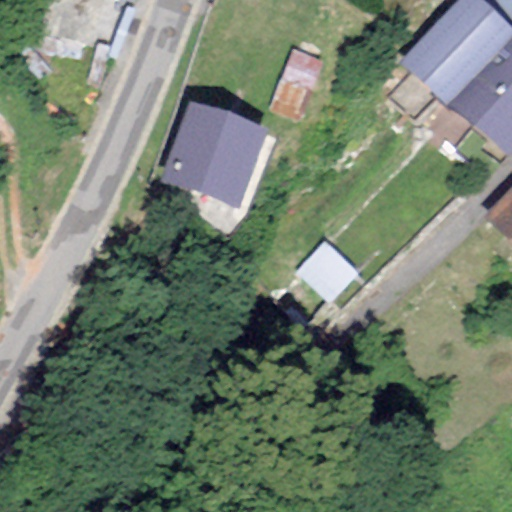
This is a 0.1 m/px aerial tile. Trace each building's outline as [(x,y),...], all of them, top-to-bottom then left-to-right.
[(103,0),(46,0),(39,29),(93,42),(103,0)] [(511,0),(476,0),(472,7),(511,36),(511,0)] [(511,40),(476,15),(420,78),(511,161),(511,40)] [(264,138),(193,114),(170,183),(241,207),(264,138)] [(511,221),(499,234),(511,246),(511,221)] [(511,306),(511,280),(485,247),(440,290),(475,335),(511,306)]
